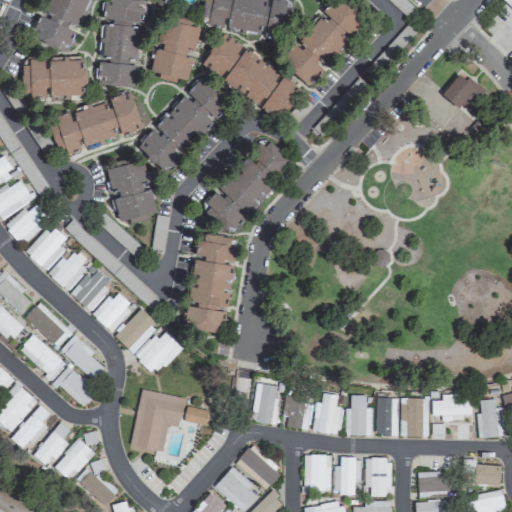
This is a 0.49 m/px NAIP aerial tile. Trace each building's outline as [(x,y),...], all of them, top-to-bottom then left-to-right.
[(45,0),(32,39),(68,52),(86,0),(45,0)] [(95,84),(135,87),(136,65),(128,64),(128,57),(136,57),(138,24),(142,24),(143,0),(109,0),(109,4),(102,4),(101,21),(104,22),(103,38),(102,38),(100,61),(97,61),(95,84)] [(264,0),(203,0),(200,17),(207,18),(206,23),(241,30),(241,32),(260,36),(282,41),(290,1),(285,0),(270,0),(269,7),(263,6),(264,0)] [(349,38),(348,37),(364,19),(341,0),(332,0),(320,14),(320,13),(279,60),(308,85),(349,38)] [(511,0),(503,0),(511,8),(511,0)] [(149,72),(158,74),(157,78),(175,82),(176,78),(186,80),(190,57),(185,56),(187,45),(195,47),(198,27),(189,26),(190,20),(166,16),(161,50),(153,48),(149,72)] [(416,30),(407,22),(371,61),(380,69),(416,30)] [(199,63),(256,108),(258,106),(277,121),(301,89),(281,73),(280,75),(244,46),(242,47),(223,33),(199,63)] [(83,94),(82,86),(85,86),(82,54),(44,59),(44,58),(28,60),(28,65),(19,66),(22,93),(28,93),(29,100),(45,98),(44,88),(52,87),(53,95),(63,94),(63,96),(83,94)] [(440,95),(458,108),(460,105),(469,112),(483,93),(457,73),(440,95)] [(153,130),(182,155),(229,101),(200,75),(153,130)] [(141,129),(130,91),(105,98),(85,104),(86,107),(47,118),(58,155),(99,143),(99,141),(118,135),(118,136),(141,129)] [(0,116),(0,139),(32,191),(43,185),(0,116)] [(135,147),(165,173),(180,155),(150,130),(135,147)] [(206,204),(208,206),(203,212),(229,234),(292,161),(264,137),(206,204)] [(0,182),(12,175),(0,156),(0,182)] [(118,221),(128,218),(129,223),(147,219),(145,214),(154,212),(149,185),(147,186),(141,156),(113,162),(114,167),(104,169),(109,190),(116,188),(118,197),(113,198),(118,221)] [(0,219),(31,199),(18,180),(7,187),(5,183),(0,186),(0,219)] [(20,245),(48,219),(34,204),(25,212),(22,208),(2,226),(20,245)] [(142,249),(103,212),(94,221),(133,258),(142,249)] [(64,238),(49,224),(24,253),(43,271),(62,250),(58,245),(64,238)] [(182,328),(222,333),(229,280),(230,281),(236,239),(202,234),(202,241),(195,240),(193,257),(192,257),(186,303),(185,303),(182,328)] [(65,291),(84,269),(79,264),(85,258),(76,249),(66,261),(61,256),(45,273),(65,291)] [(387,264),(386,249),(373,250),(373,265),(387,264)] [(110,283),(93,268),(69,294),(86,310),(110,283)] [(0,296),(18,314),(29,302),(19,293),(23,289),(2,270),(0,272),(0,296)] [(109,332),(131,308),(112,291),(91,315),(109,332)] [(69,332),(37,302),(22,318),(54,348),(69,332)] [(20,326),(0,306),(0,334),(6,341),(20,326)] [(131,353),(156,326),(138,309),(112,336),(131,353)] [(153,375),(180,346),(163,331),(156,339),(151,334),(131,356),(153,375)] [(16,349),(49,379),(63,363),(31,334),(16,349)] [(58,350),(91,380),(102,367),(89,356),(92,353),(72,334),(58,350)] [(81,408),(95,392),(66,365),(52,381),(81,408)] [(0,388),(9,378),(0,369),(0,388)] [(275,424),(278,398),(274,397),(275,385),(253,383),(250,422),(275,424)] [(0,403),(0,424),(8,431),(35,402),(17,385),(0,403)] [(183,397),(139,389),(128,445),(160,451),(166,424),(177,426),(183,397)] [(511,391),(500,394),(505,415),(511,413),(511,391)] [(311,431),(338,433),(340,406),(335,406),(335,394),(320,393),(319,402),(313,401),(311,431)] [(369,435),(370,407),(364,407),(364,395),(349,394),(348,408),(344,408),(343,434),(369,435)] [(430,415),(439,415),(439,420),(461,420),(461,414),(469,414),(468,399),(449,399),(449,394),(439,395),(439,400),(429,400),(430,415)] [(309,398),(282,397),(281,416),(285,416),(285,427),(307,428),(309,398)] [(396,435),(396,397),(375,397),(374,435),(396,435)] [(398,436),(426,436),(426,398),(398,397),(398,436)] [(477,399),(478,413),(475,413),(476,438),(501,436),(500,407),(493,408),(493,399),(477,399)] [(20,449),(27,441),(30,444),(46,427),(39,422),(47,413),(38,405),(8,438),(20,449)] [(206,408),(184,407),(183,422),(205,424),(206,408)] [(30,457),(41,465),(49,456),(53,460),(66,444),(60,440),(68,430),(57,422),(30,457)] [(51,466),(67,481),(93,454),(77,439),(51,466)] [(257,475),(268,485),(280,472),(250,444),(233,462),(252,480),(257,475)] [(302,454),(301,492),(328,492),(329,454),(302,454)] [(331,493),(352,494),(353,479),(358,479),(359,458),(338,457),(338,466),(332,465),(331,493)] [(363,458),(363,486),(368,486),(368,496),(384,496),(384,487),(389,487),(389,459),(363,458)] [(498,485),(499,465),(475,464),(474,484),(498,485)] [(212,486),(239,511),(255,497),(247,488),(250,485),(230,466),(212,486)] [(74,479),(102,505),(116,491),(96,472),(93,476),(84,468),(74,479)] [(437,471),(416,472),(416,497),(445,496),(445,490),(453,490),(453,476),(438,476),(437,471)] [(260,511),(271,511),(282,502),(269,489),(253,505),(260,511)] [(473,500),(461,502),(463,511),(466,511),(474,511),(503,511),(500,489),(472,493),(473,500)] [(217,511),(223,505),(208,492),(189,511),(217,511)] [(451,511),(449,498),(414,503),(415,511),(451,511)] [(110,505),(111,511),(129,511),(128,511),(127,511),(124,500),(110,505)] [(350,511),(388,511),(388,500),(362,500),(362,506),(351,506),(350,511)] [(301,511),(342,511),(341,501),(301,506),(301,511)]
